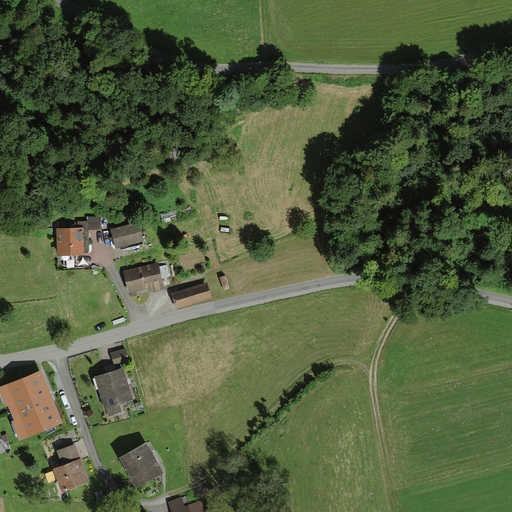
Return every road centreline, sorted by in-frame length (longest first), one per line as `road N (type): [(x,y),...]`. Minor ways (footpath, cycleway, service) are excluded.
road 1 (residential): [(511,302),(384,278),(347,280),(0,364)]
road 2 (unclassified): [(511,54),(416,70),(266,70),(199,60),(64,0)]
road 3 (track): [(157,502),(205,482),(290,393),(332,365),(355,364),(372,379)]
road 4 (track): [(394,511),(375,354),(423,285)]
road 5 (track): [(511,209),(447,205),(347,218)]
